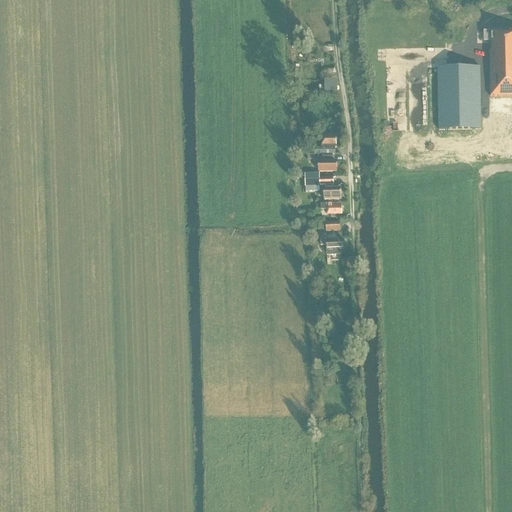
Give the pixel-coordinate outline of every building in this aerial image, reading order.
[(490,97),(511,97),(511,30),(491,31),(491,32),(484,32),(484,42),(491,42),(491,44),(492,44),(492,51),(489,51),(490,97)] [(439,131),(481,130),(480,67),(438,68),(439,131)] [(424,136),(423,71),(411,71),(412,137),(424,136)] [(399,122),(399,113),(389,113),(390,142),(406,141),(406,121),(399,122)] [(315,148),(315,155),(336,155),(335,148),(336,148),(336,134),(321,134),(321,148),(315,148)] [(428,169),(453,166),(452,156),(439,158),(438,150),(426,152),(428,169)] [(334,162),(334,157),(323,157),(323,162),(319,162),(319,172),(337,172),(337,162),(334,162)] [(419,157),(397,158),(398,171),(419,171),(419,157)] [(325,201),(342,200),(341,189),(334,190),(333,177),(319,178),(319,174),(305,174),(305,188),(324,187),(325,190),(324,190),(325,201)] [(327,205),(327,204),(321,204),(321,210),(327,210),(327,215),(331,215),(331,219),(335,218),(335,215),(342,215),(342,205),(327,205)] [(341,231),(340,223),(327,224),(327,232),(341,231)] [(327,238),(320,238),(321,246),(327,246),(327,251),(327,256),(341,256),(341,251),(344,250),(344,241),(327,242),(327,238)]
